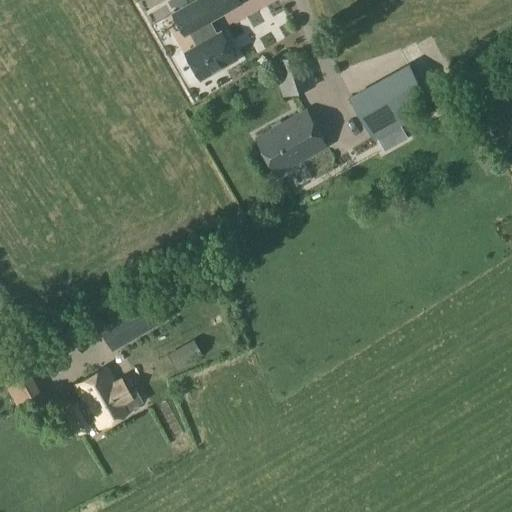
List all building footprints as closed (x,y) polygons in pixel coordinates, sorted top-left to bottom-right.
[(208,21),(241,2),(239,0),(195,0),(173,13),(185,34),(191,30),(195,38),(197,36),(201,43),(186,51),(201,78),(236,58),(220,30),(215,33),(208,21)] [(334,66),(352,61),(336,11),(319,17),(334,66)] [(282,96),(316,85),(305,49),(272,61),(282,96)] [(350,97),(374,140),(434,106),(410,63),(350,97)] [(256,137),(277,174),(328,146),(306,108),(256,137)] [(433,162),(431,158),(442,153),(435,139),(380,169),(389,186),(433,162)] [(471,139),(387,188),(396,204),(481,155),(471,139)] [(112,349),(171,315),(155,288),(96,321),(112,349)] [(174,374),(200,359),(191,343),(164,358),(174,374)] [(23,412),(41,402),(21,367),(3,377),(23,412)] [(74,385),(83,401),(79,404),(77,400),(62,408),(76,435),(91,426),(89,423),(94,420),(98,427),(130,409),(126,401),(132,398),(119,379),(114,382),(106,367),(74,385)]
